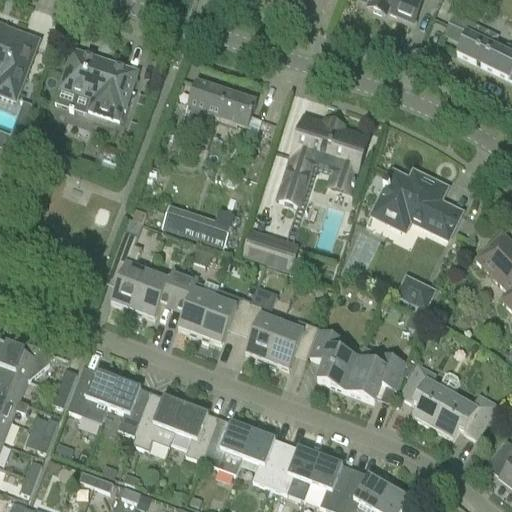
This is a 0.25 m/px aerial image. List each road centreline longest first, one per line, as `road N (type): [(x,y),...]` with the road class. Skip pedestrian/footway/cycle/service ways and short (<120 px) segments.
road 1 (residential): [(0,302),(392,448),(488,511)]
road 2 (residential): [(110,0),(385,91),(511,155)]
